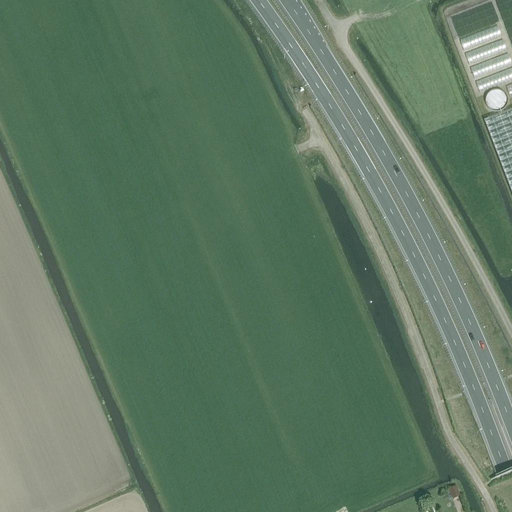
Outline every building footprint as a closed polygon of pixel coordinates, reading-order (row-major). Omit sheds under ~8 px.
[(487,0),(484,0),(449,13),(453,24),(491,10),(487,0)] [(511,0),(504,0),(500,2),(504,14),(511,10),(511,0)] [(492,13),(454,28),(458,39),(496,24),(492,13)] [(497,27),(460,42),(464,53),(502,38),(497,27)] [(503,41),(465,56),(469,66),(507,52),(503,41)] [(507,55),(470,70),(474,80),(511,65),(507,55)] [(511,69),(476,84),(480,94),(511,81),(511,69)] [(511,86),(481,98),(485,109),(511,98),(511,86)] [(511,109),(484,121),(485,125),(511,195),(511,109)] [(459,494),(456,487),(449,490),(452,497),(459,494)]
